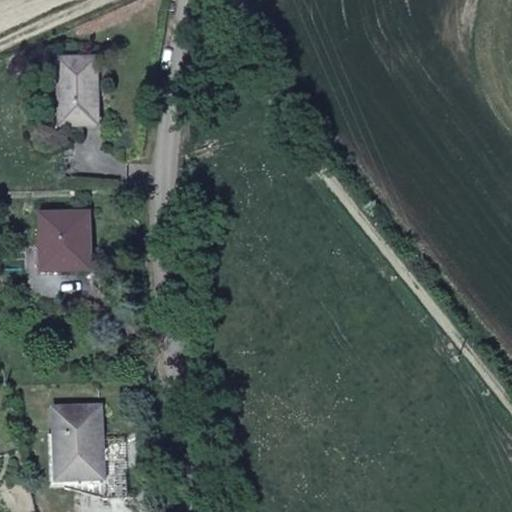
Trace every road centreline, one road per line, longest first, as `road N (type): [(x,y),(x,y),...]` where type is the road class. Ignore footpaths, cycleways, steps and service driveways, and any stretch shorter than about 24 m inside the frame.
road 1 (unclassified): [(181,511),(163,180),(191,0)]
road 2 (track): [(243,0),(257,72),(511,404)]
